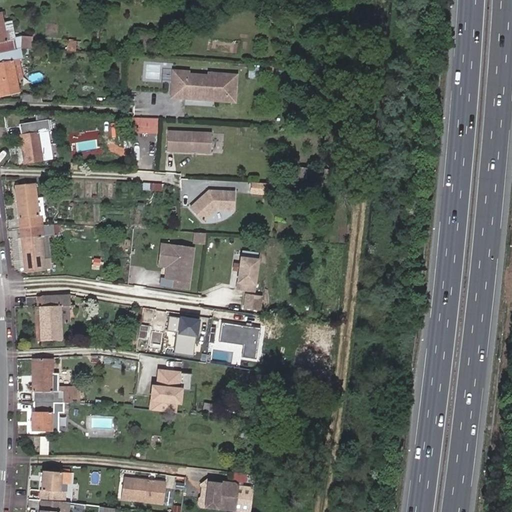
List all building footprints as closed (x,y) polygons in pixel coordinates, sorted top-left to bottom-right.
[(0,53),(17,50),(29,48),(32,48),(32,37),(22,36),(17,37),(14,20),(3,22),(1,12),(0,12),(0,53)] [(68,41),(68,51),(75,51),(76,41),(68,41)] [(17,50),(0,53),(0,95),(16,93),(12,74),(17,73),(15,61),(19,60),(17,50)] [(167,70),(166,83),(174,83),(175,71),(167,70)] [(230,98),(232,75),(176,71),(174,94),(188,95),(188,99),(206,100),(206,96),(208,96),(211,94),(215,94),(216,95),(217,97),(230,98)] [(238,76),(232,75),(230,98),(217,97),(216,95),(215,94),(211,94),(208,96),(206,96),(206,100),(237,102),(238,76)] [(158,134),(157,119),(136,118),(136,134),(158,134)] [(38,131),(44,130),(51,129),(50,120),(43,121),(39,121),(22,124),(23,133),(20,133),(25,164),(42,161),(38,131)] [(168,128),(168,148),(212,149),(212,129),(168,128)] [(223,154),(225,134),(218,133),(216,153),(223,154)] [(164,192),(164,184),(152,183),(151,191),(164,192)] [(22,218),(25,238),(23,238),(27,270),(46,268),(42,236),(46,235),(45,225),(44,215),(39,215),(35,184),(16,186),(20,218),(22,218)] [(231,193),(205,191),(187,209),(199,222),(212,210),(229,212),(231,193)] [(60,224),(58,224),(53,224),(45,225),(46,235),(42,236),(46,268),(54,267),(50,235),(54,234),(59,234),(61,234),(60,224)] [(208,236),(198,235),(197,245),(207,246),(208,236)] [(195,250),(175,247),(165,245),(161,265),(171,267),(169,267),(167,279),(176,280),(175,287),(188,290),(195,251),(195,250)] [(238,260),(236,289),(252,289),(254,254),(238,253),(238,260)] [(70,294),(41,296),(42,305),(40,305),(40,316),(43,315),(44,320),(41,320),(42,338),(60,336),(59,324),(69,323),(68,305),(71,305),(70,294)] [(261,295),(244,294),(244,309),(261,310),(261,295)] [(40,316),(40,305),(35,306),(38,338),(42,338),(41,320),(44,320),(43,315),(40,316)] [(168,333),(177,334),(174,353),(193,356),(196,337),(198,337),(200,323),(170,319),(168,333)] [(259,329),(222,323),(219,341),(243,345),(241,357),(254,359),(259,329)] [(149,328),(141,327),(139,340),(147,341),(149,328)] [(57,410),(57,401),(78,401),(78,386),(58,386),(58,373),(51,373),(51,358),(32,358),(32,392),(34,392),(34,411),(32,410),(32,430),(50,430),(50,410),(57,410)] [(181,371),(158,369),(156,386),(151,385),(149,410),(177,413),(177,406),(181,406),(183,388),(179,388),(181,371)] [(185,386),(192,388),(196,375),(188,373),(185,386)] [(250,443),(253,425),(242,423),(239,442),(250,443)] [(63,484),(70,485),(71,469),(64,469),(64,472),(45,470),(43,500),(64,502),(65,492),(62,492),(63,484)] [(122,499),(163,504),(165,481),(124,477),(122,499)] [(201,501),(200,505),(202,508),(229,511),(235,511),(239,489),(237,486),(224,485),(222,486),(211,484),(210,489),(205,489),(203,499),(201,501)] [(64,502),(43,500),(42,510),(40,509),(39,511),(67,511),(68,511),(63,511),(64,502)]
